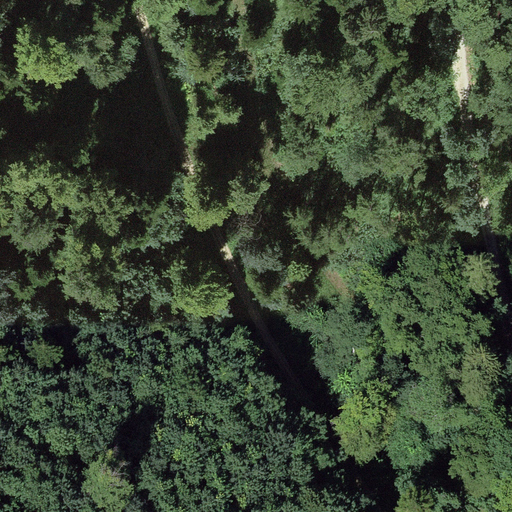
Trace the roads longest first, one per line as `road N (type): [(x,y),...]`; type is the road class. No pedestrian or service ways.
road 1 (track): [(249,0),(263,115),(303,225),(509,511)]
road 2 (track): [(384,511),(280,361),(213,239),(134,0)]
road 3 (track): [(455,0),(469,130),(511,344)]
